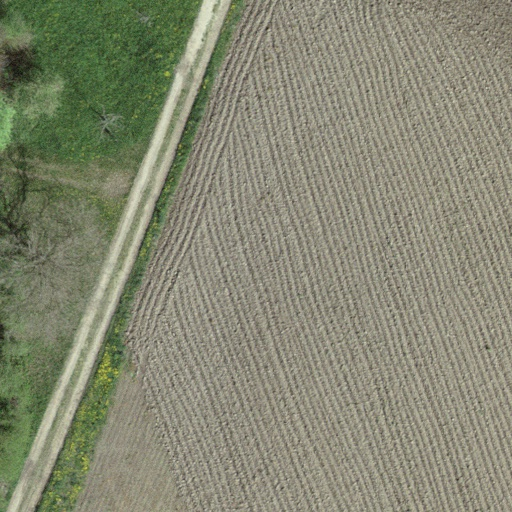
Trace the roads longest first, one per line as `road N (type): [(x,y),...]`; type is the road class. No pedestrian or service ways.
road 1 (track): [(36,511),(145,195)]
road 2 (track): [(145,195),(226,0)]
road 3 (track): [(145,195),(0,164)]
